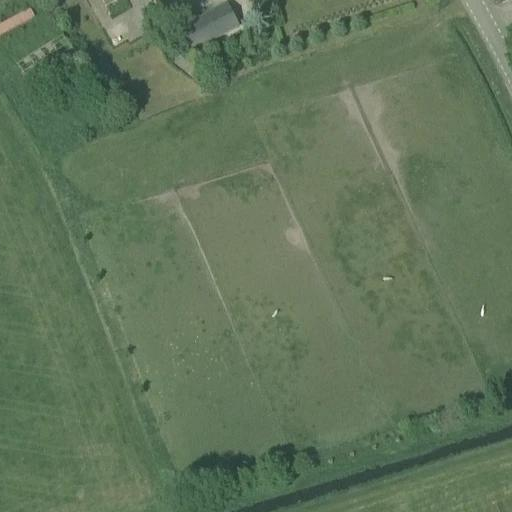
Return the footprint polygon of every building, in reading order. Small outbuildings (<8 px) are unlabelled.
[(101,0),(106,9),(123,0),(101,0)] [(227,8),(182,32),(193,53),(238,29),(227,8)] [(0,43),(35,23),(27,11),(0,27),(0,43)] [(0,90),(12,111),(79,70),(61,39),(0,75),(0,90)] [(115,82),(102,59),(94,63),(108,86),(115,82)]
